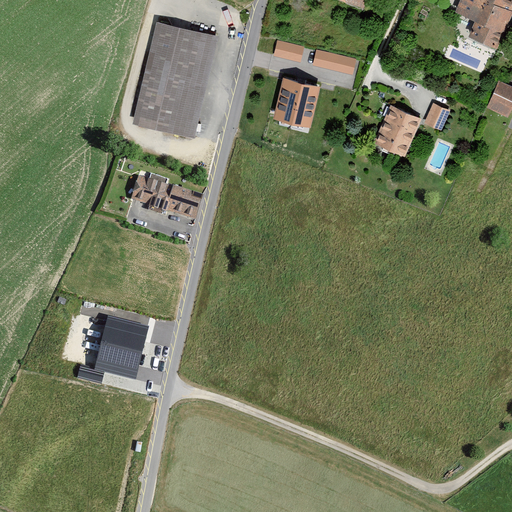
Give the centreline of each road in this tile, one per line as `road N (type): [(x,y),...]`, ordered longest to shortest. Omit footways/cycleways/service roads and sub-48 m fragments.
road 1 (unclassified): [(146,511),(261,0)]
road 2 (track): [(511,449),(447,490),(432,488),(196,390),(168,390)]
road 3 (residential): [(423,95),(373,72),(403,0)]
